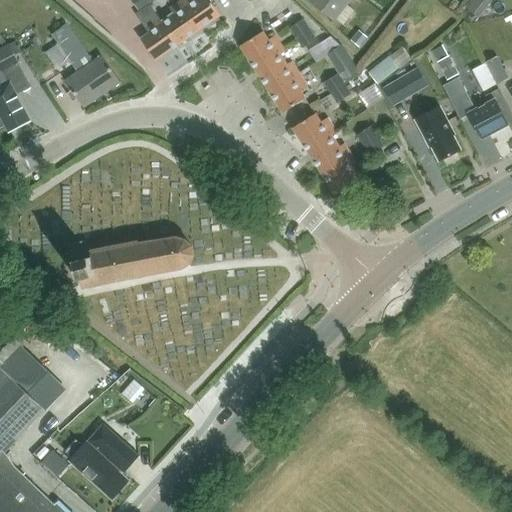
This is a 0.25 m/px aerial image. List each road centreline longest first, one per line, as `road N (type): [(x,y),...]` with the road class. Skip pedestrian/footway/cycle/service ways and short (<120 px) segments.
road 1 (secondary): [(162,511),(377,282)]
road 2 (tertiary): [(377,282),(219,137),(170,116),(134,115)]
road 3 (residential): [(134,115),(228,42),(262,0)]
road 4 (secondary): [(377,282),(445,224),(511,186)]
road 5 (tertiary): [(134,115),(0,176)]
